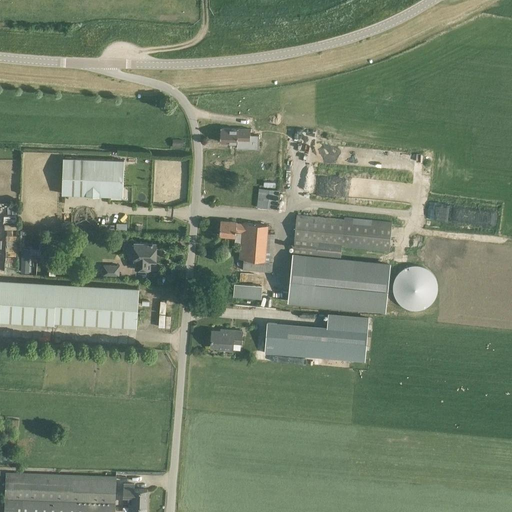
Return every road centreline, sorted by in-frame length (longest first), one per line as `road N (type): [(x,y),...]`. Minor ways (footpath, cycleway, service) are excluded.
road 1 (unclassified): [(169,511),(197,144),(178,96),(102,65)]
road 2 (tertiary): [(102,65),(280,55),(372,31),(432,0)]
road 3 (track): [(102,65),(191,42),(203,29),(206,0)]
